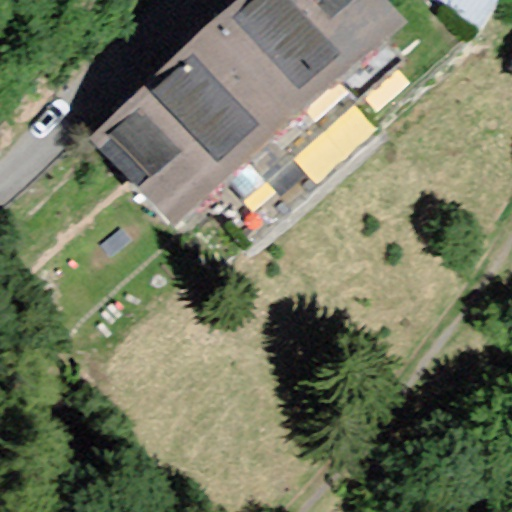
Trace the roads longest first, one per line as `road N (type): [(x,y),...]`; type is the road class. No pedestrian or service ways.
road 1 (unclassified): [(511,227),(468,296),(288,511)]
road 2 (residential): [(0,161),(86,91),(176,0)]
